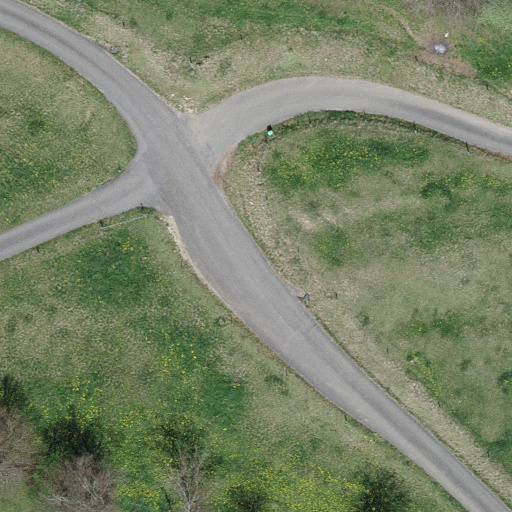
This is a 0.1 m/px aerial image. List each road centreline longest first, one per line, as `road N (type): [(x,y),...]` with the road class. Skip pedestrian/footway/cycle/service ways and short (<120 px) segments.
road 1 (residential): [(182,168),(259,293),(311,355),(487,511)]
road 2 (track): [(182,168),(236,114),(273,96),(384,100),(511,143)]
road 3 (unclassified): [(182,168),(129,95),(79,56),(0,13)]
road 4 (unclassified): [(0,241),(182,168)]
